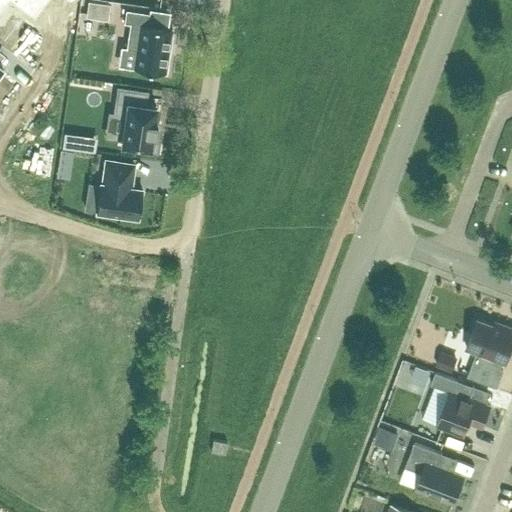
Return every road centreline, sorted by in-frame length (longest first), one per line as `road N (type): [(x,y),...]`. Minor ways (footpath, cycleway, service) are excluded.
road 1 (unclassified): [(264,511),(369,226)]
road 2 (residential): [(185,256),(221,0)]
road 3 (unclassified): [(369,226),(455,0)]
road 4 (unknown): [(185,256),(0,206)]
road 5 (residential): [(511,107),(501,114),(446,256)]
